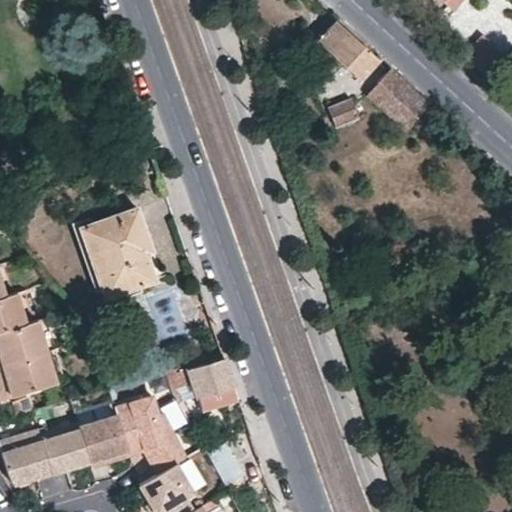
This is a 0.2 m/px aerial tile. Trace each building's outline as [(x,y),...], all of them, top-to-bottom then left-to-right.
[(376,56),(334,17),(316,37),(358,77),(376,56)] [(506,52),(480,29),(461,51),(486,74),(506,52)] [(426,103),(388,67),(366,90),(404,126),(426,103)] [(337,119),(355,113),(349,97),(331,102),(337,119)] [(147,237),(137,207),(80,227),(104,300),(157,282),(143,239),(147,237)] [(6,262),(0,263),(0,277),(6,296),(15,293),(6,262)] [(28,290),(18,293),(26,323),(35,320),(28,290)] [(0,330),(26,323),(18,293),(15,293),(6,296),(0,297),(0,330)] [(48,317),(38,319),(47,351),(56,349),(48,317)] [(0,364),(47,351),(38,319),(35,320),(26,323),(0,330),(0,364)] [(56,349),(47,351),(55,381),(64,379),(56,349)] [(55,381),(47,351),(0,364),(0,379),(5,379),(10,394),(55,381)] [(164,371),(173,387),(191,382),(200,408),(237,393),(224,357),(188,368),(187,365),(164,371)] [(5,379),(0,379),(0,397),(10,394),(5,379)] [(163,415),(159,416),(152,395),(115,407),(117,414),(128,450),(130,455),(130,456),(142,452),(155,476),(178,463),(186,459),(163,415)] [(31,411),(27,397),(11,401),(15,415),(31,411)] [(172,398),(159,405),(173,428),(185,420),(172,398)] [(78,425),(90,461),(128,450),(117,414),(78,425)] [(78,425),(77,422),(39,434),(51,472),(66,468),(90,461),(78,425)] [(39,434),(37,429),(0,440),(0,450),(8,475),(13,484),(37,476),(51,472),(39,434)] [(245,476),(226,443),(209,452),(227,485),(245,476)] [(128,450),(90,461),(92,466),(130,455),(128,450)] [(195,493),(178,463),(155,476),(140,484),(151,503),(156,511),(193,511),(194,511),(186,498),(195,493)] [(156,511),(151,503),(147,505),(151,511),(156,511)]
